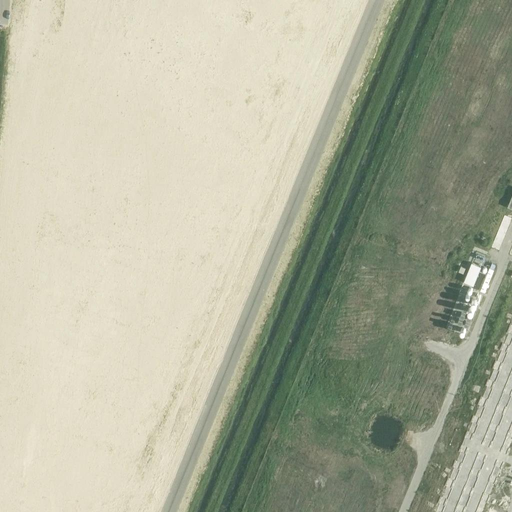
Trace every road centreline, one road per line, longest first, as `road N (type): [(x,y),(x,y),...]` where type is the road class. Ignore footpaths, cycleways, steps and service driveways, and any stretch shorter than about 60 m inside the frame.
road 1 (unclassified): [(168,511),(372,0)]
road 2 (unknown): [(402,511),(511,245)]
